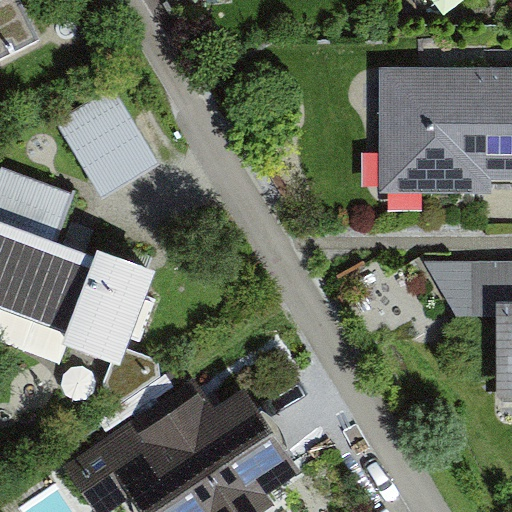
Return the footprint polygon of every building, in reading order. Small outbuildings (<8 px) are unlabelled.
[(0,0),(0,61),(43,40),(22,0),(0,0)] [(511,68),(381,69),(381,193),(492,193),(492,179),(511,178),(511,68)] [(161,163),(114,85),(55,120),(102,198),(161,163)] [(77,194),(4,167),(0,178),(0,304),(2,305),(0,310),(0,342),(62,365),(70,343),(63,340),(95,254),(59,240),(77,194)] [(99,246),(95,254),(63,340),(70,343),(122,363),(158,268),(99,246)] [(511,261),(425,263),(456,316),(511,313),(511,261)] [(511,301),(497,301),(499,401),(511,401),(511,301)] [(197,376),(65,464),(97,511),(113,511),(134,498),(143,511),(263,511),(278,502),(271,492),(304,470),(247,385),(217,405),(197,376)]
